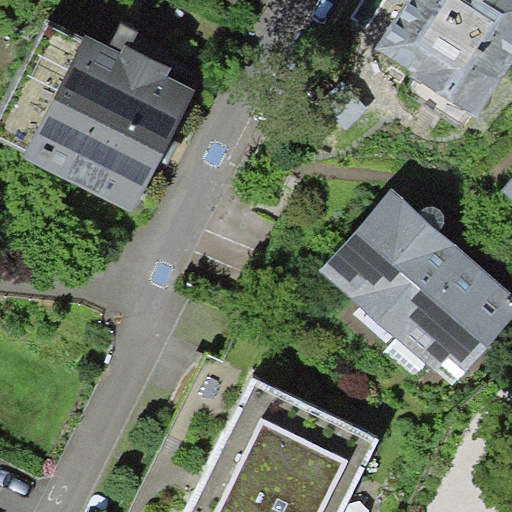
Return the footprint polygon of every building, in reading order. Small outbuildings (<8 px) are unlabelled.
[(511,0),(405,0),(375,49),(410,70),(407,74),(477,117),(511,59),(511,0)] [(121,51),(86,34),(24,157),(134,212),(196,89),(167,75),(171,67),(125,43),(121,51)] [(511,177),(501,190),(511,199),(511,177)] [(420,212),(391,188),(319,270),(452,386),(511,317),(511,292),(439,230),(420,212)] [(425,207),(420,212),(439,230),(443,227),(445,222),(444,214),(440,210),(434,206),(425,207)] [(343,511),(379,440),(252,377),(184,511),(343,511)]
